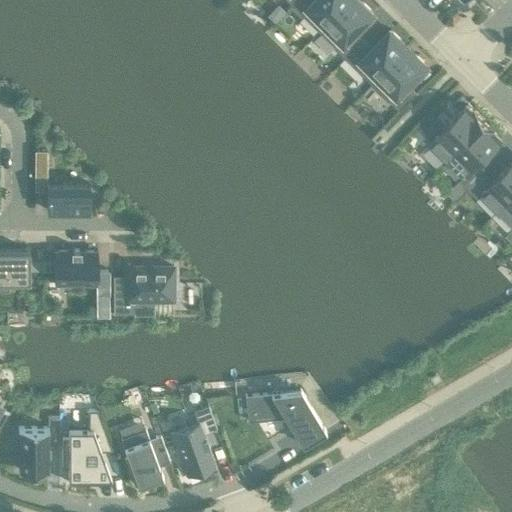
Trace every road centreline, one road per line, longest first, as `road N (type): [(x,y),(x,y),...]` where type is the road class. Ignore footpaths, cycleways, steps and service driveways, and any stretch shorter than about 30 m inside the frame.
road 1 (residential): [(242,511),(228,483),(149,507),(106,509),(60,506),(0,481)]
road 2 (residential): [(320,487),(511,374)]
road 3 (residential): [(0,111),(20,130),(18,225)]
